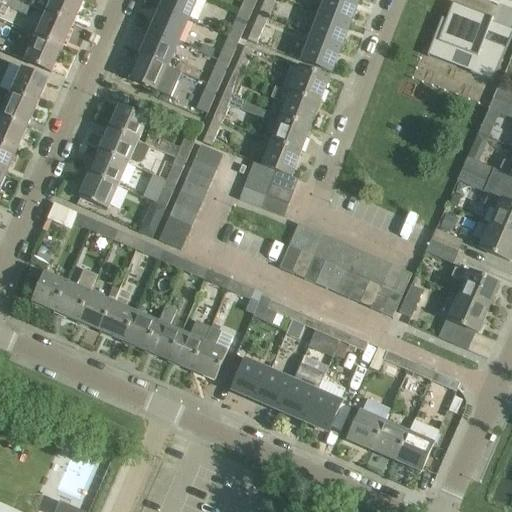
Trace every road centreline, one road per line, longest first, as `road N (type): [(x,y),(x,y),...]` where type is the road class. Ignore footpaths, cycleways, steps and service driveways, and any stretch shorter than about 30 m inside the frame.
road 1 (unclassified): [(397,511),(0,336)]
road 2 (residential): [(420,261),(311,213),(396,0)]
road 3 (residential): [(124,0),(0,280)]
road 4 (residential): [(441,511),(511,352)]
